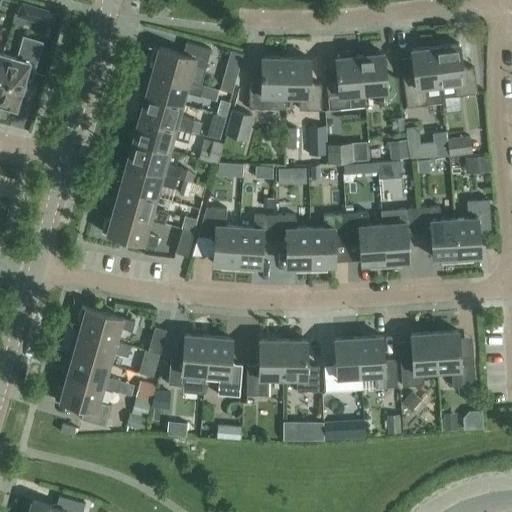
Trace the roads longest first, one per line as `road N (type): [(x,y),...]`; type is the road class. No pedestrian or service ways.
road 1 (residential): [(511,287),(250,300),(120,286),(34,264)]
road 2 (residential): [(497,0),(511,287)]
road 3 (residential): [(487,0),(364,15),(238,15)]
road 4 (residential): [(65,157),(106,0)]
road 5 (residential): [(0,393),(34,264)]
